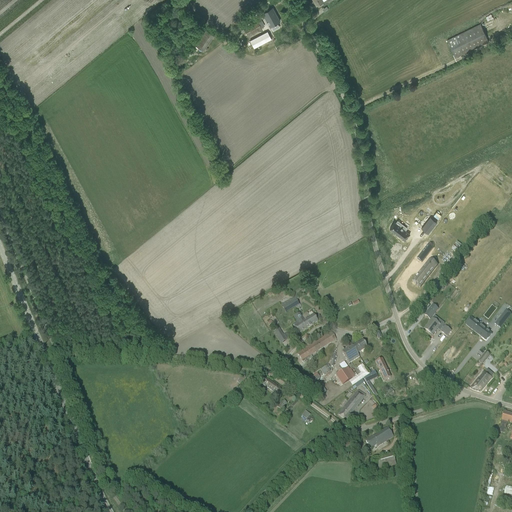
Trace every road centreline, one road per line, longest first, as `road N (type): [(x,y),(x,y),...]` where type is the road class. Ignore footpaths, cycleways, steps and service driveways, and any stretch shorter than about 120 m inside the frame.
road 1 (unclassified): [(396,318),(370,228),(353,119),(291,0)]
road 2 (tertiary): [(108,511),(0,247)]
road 3 (unclassified): [(348,432),(274,371),(319,326),(358,333),(396,318)]
road 4 (track): [(141,355),(274,376)]
road 5 (unclassified): [(246,511),(296,457),(348,432)]
road 6 (unclassified): [(348,432),(467,392)]
